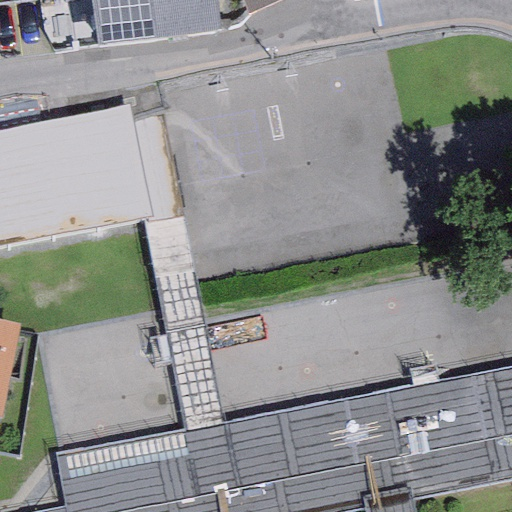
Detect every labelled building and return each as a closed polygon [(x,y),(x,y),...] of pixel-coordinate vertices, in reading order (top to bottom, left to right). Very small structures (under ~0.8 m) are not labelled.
[(158,47),(151,0),(89,0),(97,56),(158,47)] [(151,0),(158,47),(217,39),(211,0),(151,0)] [(241,0),(250,20),(294,0),(241,0)] [(152,227),(129,110),(0,135),(0,252),(147,228),(152,227)] [(183,429),(222,422),(186,222),(152,227),(147,228),(183,429)] [(0,419),(19,331),(0,327),(0,419)] [(183,429),(54,455),(64,507),(36,511),(330,511),(366,505),(367,511),(411,511),(408,498),(511,477),(511,364),(222,422),(183,429)]
